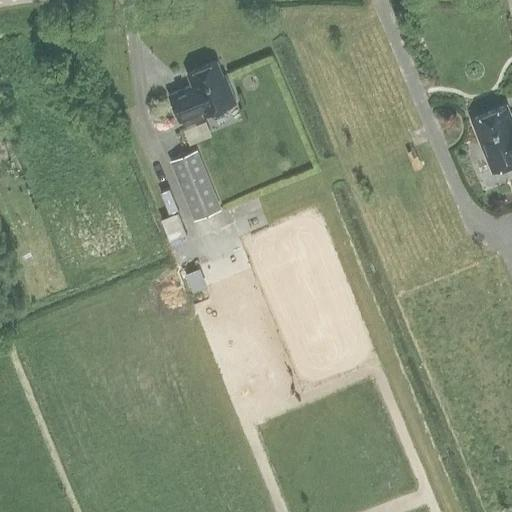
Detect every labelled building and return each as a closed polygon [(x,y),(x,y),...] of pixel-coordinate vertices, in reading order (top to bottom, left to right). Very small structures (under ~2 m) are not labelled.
[(204,113),(236,100),(228,82),(226,81),(217,59),(187,72),(192,83),(169,93),(180,120),(203,110),(204,113)] [(511,120),(505,104),(472,118),(493,170),(511,161),(511,120)] [(221,208),(197,149),(169,161),(193,220),(221,208)] [(414,149),(406,152),(414,171),(422,168),(414,149)] [(205,267),(192,271),(197,288),(210,284),(205,267)]
